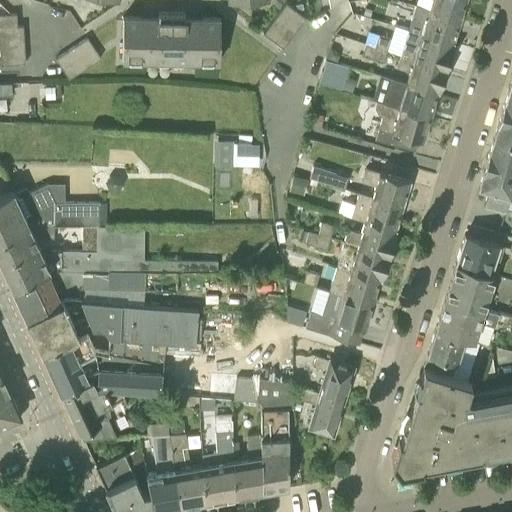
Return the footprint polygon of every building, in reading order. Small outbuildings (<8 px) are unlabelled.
[(429,8),(460,17),(464,0),(431,0),(429,7),(429,8)] [(278,12),(298,27),(306,17),(286,2),(278,12)] [(421,32),(454,42),(454,41),(453,40),(460,17),(429,8),(429,7),(416,4),(409,28),(421,32)] [(146,59),(194,60),(196,17),(185,16),(185,12),(176,12),(176,11),(175,11),(175,12),(168,12),(168,11),(167,11),(167,12),(158,12),(158,17),(148,16),(146,59)] [(0,26),(17,25),(16,12),(0,13),(0,26)] [(291,37),(298,27),(278,12),(271,22),(291,37)] [(122,58),(146,59),(148,16),(123,16),(122,58)] [(196,17),(194,60),(218,60),(220,18),(196,17)] [(283,47),(291,37),(271,22),(263,32),(283,47)] [(0,38),(24,37),(23,24),(17,25),(0,26),(0,38)] [(402,52),(447,66),(454,42),(421,32),(418,43),(405,40),(402,52)] [(375,46),(387,49),(391,38),(379,34),(375,46)] [(76,43),(90,64),(101,57),(87,36),(76,43)] [(0,49),(0,51),(25,49),(24,37),(0,38),(0,49)] [(79,71),(90,64),(76,43),(66,50),(79,71)] [(387,49),(375,46),(366,43),(362,54),(383,61),(387,49)] [(339,54),(335,47),(330,46),(326,57),(337,60),(339,54)] [(25,49),(0,51),(1,64),(26,62),(25,49)] [(69,78),(79,71),(66,50),(55,57),(69,78)] [(407,81),(439,91),(447,66),(402,52),(397,66),(410,70),(407,81)] [(446,89),(462,94),(469,74),(454,68),(446,89)] [(345,75),(341,88),(351,91),(355,79),(345,75)] [(0,95),(11,95),(10,81),(0,81),(0,95)] [(399,106),(430,115),(437,91),(439,92),(439,91),(407,81),(403,93),(390,89),(386,102),(399,106)] [(46,99),(54,99),(54,86),(46,86),(46,99)] [(511,90),(509,89),(501,113),(511,116),(511,90)] [(382,115),(380,119),(375,138),(396,144),(398,134),(422,140),(430,115),(399,106),(386,102),(377,100),(375,107),(378,113),(382,115)] [(323,126),(325,116),(321,115),(314,113),(312,122),(319,124),(323,126)] [(511,116),(501,113),(494,138),(511,143),(511,116)] [(232,138),(215,138),(215,163),(233,163),(232,138)] [(486,162),(511,169),(511,143),(494,138),(486,162)] [(511,169),(486,162),(478,188),(488,191),(484,203),(505,210),(511,186),(511,169)] [(333,183),(345,187),(348,175),(313,165),(309,176),(333,183)] [(371,195),(402,205),(410,179),(379,170),(366,167),(362,180),(375,184),(371,195)] [(303,193),(307,178),(293,174),(289,190),(303,193)] [(13,189),(0,194),(0,235),(29,223),(53,224),(83,224),(83,223),(98,223),(99,202),(74,201),(55,201),(46,180),(16,194),(13,189)] [(371,195),(358,191),(351,215),(364,219),(364,220),(397,229),(397,228),(395,227),(402,205),(371,195)] [(318,233),(330,236),(334,224),(322,220),(318,233)] [(344,240),(389,253),(397,229),(364,220),(361,230),(348,227),(344,240)] [(0,256),(1,259),(12,283),(44,268),(108,270),(145,271),(178,272),(178,271),(218,272),(218,260),(143,258),(143,224),(98,224),(98,223),(83,223),(83,224),(82,249),(50,248),(42,252),(38,242),(35,237),(38,235),(53,236),(53,224),(29,223),(0,235),(0,256)] [(330,236),(318,233),(309,230),(305,241),(326,248),(330,236)] [(455,262),(491,272),(491,271),(500,244),(465,233),(455,262)] [(349,269),(382,278),(389,253),(344,240),(340,254),(352,258),(349,269)] [(455,262),(445,296),(484,308),(495,272),(491,271),(491,272),(455,262)] [(329,289),(372,302),(373,302),(380,279),(381,279),(382,278),(349,269),(336,265),(329,289)] [(128,291),(144,292),(145,271),(108,270),(44,268),(12,283),(27,316),(61,300),(56,289),(60,287),(86,288),(85,299),(128,303),(128,291)] [(315,285),(319,273),(307,269),(303,282),(315,285)] [(310,310),(305,326),(359,342),(360,341),(342,335),(346,321),(365,327),(373,302),(372,302),(329,289),(321,314),(310,310)] [(465,336),(475,339),(480,321),(495,325),(498,313),(484,308),(445,296),(435,326),(465,335),(465,336)] [(92,326),(104,328),(109,335),(164,339),(163,350),(199,353),(200,343),(195,343),(198,309),(128,303),(85,299),(66,298),(61,300),(27,316),(42,349),(64,339),(77,333),(85,330),(86,330),(92,326)] [(306,322),(309,310),(296,306),(293,319),(306,322)] [(465,335),(435,326),(423,365),(442,371),(450,374),(451,373),(454,361),(457,361),(465,336),(465,335)] [(64,339),(42,349),(60,389),(96,373),(95,388),(124,390),(124,389),(160,392),(163,350),(164,339),(110,335),(108,352),(95,349),(86,330),(85,330),(77,333),(64,339)] [(306,388),(343,399),(353,365),(316,354),(313,364),(325,368),(318,391),(306,387),(306,388)] [(511,392),(464,401),(464,396),(466,395),(470,380),(451,373),(450,374),(442,371),(423,365),(419,377),(394,459),(400,467),(511,446),(511,392)] [(0,399),(11,395),(0,370),(0,399)] [(85,438),(116,436),(107,418),(100,421),(95,409),(123,396),(124,390),(95,388),(96,373),(60,389),(84,440),(85,439),(85,438)] [(234,398),(246,399),(248,376),(237,375),(234,398)] [(246,399),(257,400),(259,377),(248,376),(246,399)] [(272,407),(273,401),(280,402),(293,403),(293,380),(281,379),(270,378),(259,377),(257,400),(260,400),(261,407),(272,407)] [(317,402),(315,406),(309,426),(332,432),(343,399),(306,388),(303,398),(317,402)] [(11,395),(0,399),(0,421),(3,420),(6,426),(15,422),(19,414),(11,395)] [(201,409),(214,408),(214,397),(200,398),(201,409)] [(166,399),(167,411),(177,409),(175,398),(166,399)] [(261,431),(261,453),(261,490),(288,485),(288,407),(272,407),(261,407),(261,431)] [(232,457),(233,457),(232,440),(231,412),(215,413),(216,450),(202,452),(203,462),(202,462),(205,499),(233,494),(232,457)] [(171,421),(172,433),(183,432),(183,420),(171,421)] [(147,434),(151,434),(170,433),(169,421),(147,422),(147,434)] [(233,494),(261,490),(261,453),(261,431),(247,434),(247,455),(239,457),(233,457),(232,457),(233,494)] [(179,504),(205,499),(202,462),(190,464),(185,432),(183,432),(172,433),(170,433),(179,504)] [(154,508),(179,504),(170,433),(151,434),(157,470),(146,472),(149,487),(154,508)] [(138,447),(124,452),(123,452),(122,451),(118,448),(111,451),(110,457),(111,458),(95,465),(116,511),(132,511),(154,508),(149,490),(142,491),(132,470),(141,466),(138,447)]
